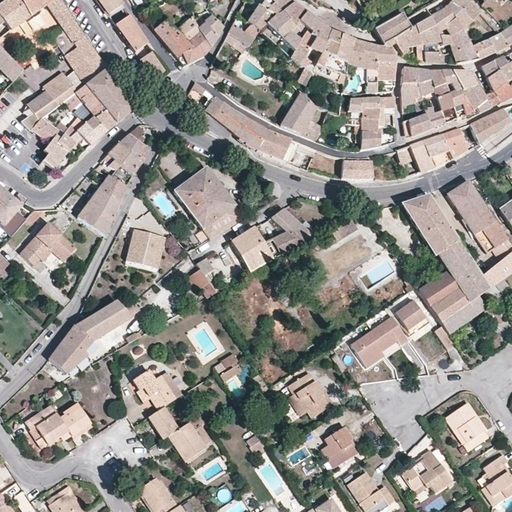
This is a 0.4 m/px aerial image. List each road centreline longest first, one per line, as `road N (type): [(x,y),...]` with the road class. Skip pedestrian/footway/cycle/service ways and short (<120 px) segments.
road 1 (residential): [(169,120),(55,341),(0,399)]
road 2 (residential): [(511,150),(408,189),(336,192),(295,184)]
road 3 (residential): [(154,113),(118,130),(45,197),(0,172)]
road 4 (residential): [(0,437),(30,480),(82,468),(102,480),(122,511)]
road 5 (residential): [(295,184),(169,120)]
road 6 (residential): [(83,0),(154,113)]
road 7 (residential): [(197,254),(288,199),(295,184)]
